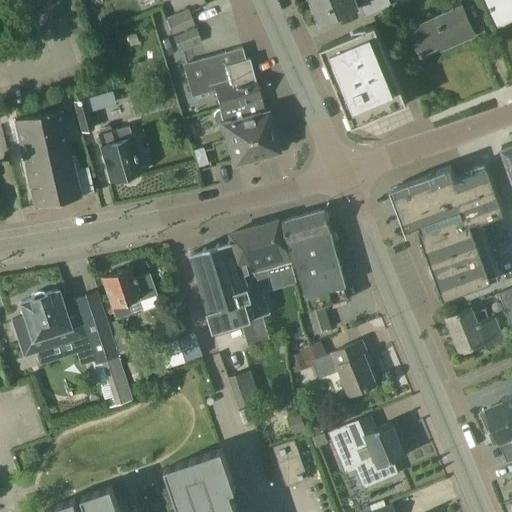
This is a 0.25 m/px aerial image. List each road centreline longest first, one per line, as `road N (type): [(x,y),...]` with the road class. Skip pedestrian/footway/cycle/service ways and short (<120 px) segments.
road 1 (unclassified): [(482,511),(342,175)]
road 2 (tertiary): [(0,249),(286,194),(342,175)]
road 3 (unclassified): [(342,175),(263,0)]
road 4 (tertiary): [(342,175),(511,111)]
